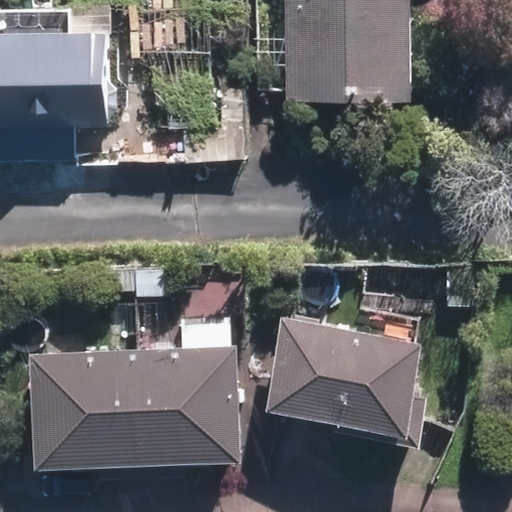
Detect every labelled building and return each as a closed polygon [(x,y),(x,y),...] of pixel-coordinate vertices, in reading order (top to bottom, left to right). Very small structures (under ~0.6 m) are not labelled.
[(287,0),(289,91),(418,90),(417,0),(287,0)] [(0,151),(77,151),(77,117),(109,116),(108,23),(0,24),(0,151)] [(243,158),(246,94),(222,93),(221,123),(202,122),(201,156),(243,158)] [(172,264),(144,265),(145,291),(172,292),(172,264)] [(139,266),(114,267),(116,291),(140,290),(139,266)] [(471,269),(448,269),(448,307),(471,308),(471,269)] [(425,434),(441,338),(290,312),(274,407),(340,419),(337,432),(392,441),(394,427),(425,434)] [(187,477),(186,459),(254,456),(247,339),(37,348),(42,465),(98,463),(99,481),(187,477)]
